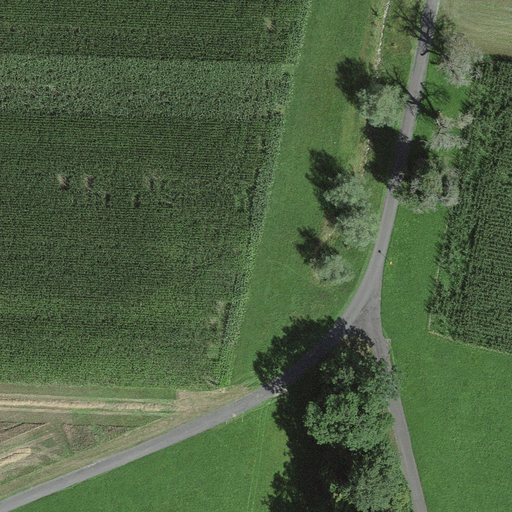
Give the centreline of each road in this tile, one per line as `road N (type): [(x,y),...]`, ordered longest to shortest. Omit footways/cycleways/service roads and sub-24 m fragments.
road 1 (unclassified): [(0,510),(306,372),(372,284),(432,0)]
road 2 (track): [(372,284),(416,511)]
